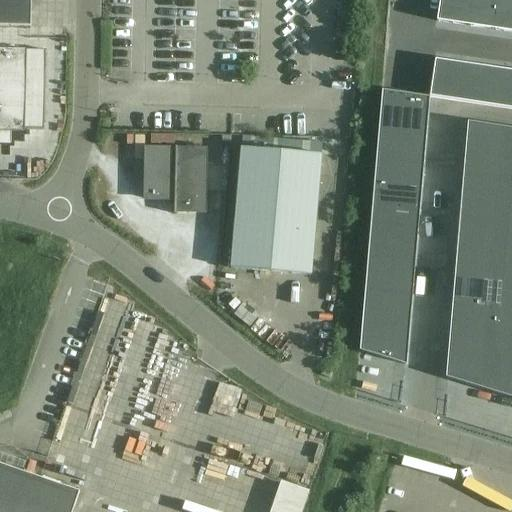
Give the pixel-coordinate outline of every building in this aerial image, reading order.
[(0,0),(0,26),(30,27),(30,0),(0,0)] [(439,0),(436,22),(469,27),(473,0),(439,0)] [(473,0),(469,27),(495,30),(499,0),(473,0)] [(511,0),(499,0),(495,30),(511,32),(511,0)] [(0,50),(0,132),(23,133),(24,129),(42,129),(44,51),(0,50)] [(434,60),(429,97),(459,102),(465,65),(434,60)] [(465,65),(459,102),(484,106),(490,68),(465,65)] [(511,71),(490,68),(484,106),(509,109),(511,92),(511,71)] [(381,91),(377,133),(425,137),(429,98),(381,91)] [(511,129),(467,122),(464,161),(511,169),(511,167),(511,129)] [(377,133),(375,158),(423,162),(425,137),(377,133)] [(144,199),(173,200),(174,200),(175,162),(176,162),(176,147),(175,147),(175,150),(145,149),(144,199)] [(321,155),(240,148),(230,269),(310,276),(321,155)] [(375,158),(373,182),(421,187),(423,162),(375,158)] [(464,161),(461,191),(509,198),(511,169),(464,161)] [(205,162),(176,162),(175,162),(174,200),(173,200),(173,214),(175,214),(175,212),(204,213),(205,162)] [(373,182),(371,207),(419,212),(421,187),(373,182)] [(461,191),(459,220),(507,228),(509,200),(509,198),(461,191)] [(371,207),(369,232),(417,236),(419,212),(371,207)] [(459,220),(456,250),(504,257),(506,235),(507,228),(459,220)] [(369,232),(366,268),(414,272),(417,236),(369,232)] [(504,257),(503,270),(511,271),(511,235),(506,235),(504,257)] [(456,250),(453,279),(502,287),(503,270),(504,257),(456,250)] [(366,268),(363,304),(411,308),(414,272),(366,268)] [(502,287),(500,305),(511,306),(511,271),(503,270),(502,287)] [(453,279),(451,305),(500,312),(500,305),(502,287),(453,279)] [(363,304),(359,351),(406,366),(411,308),(363,304)] [(451,305),(449,331),(497,338),(500,312),(451,305)] [(497,338),(497,340),(511,342),(511,306),(500,305),(500,312),(497,338)] [(449,331),(445,378),(493,392),(497,340),(497,338),(449,331)] [(511,342),(497,340),(493,392),(511,398),(511,342)] [(72,511),(79,492),(0,464),(0,511),(72,511)] [(262,511),(294,511),(305,479),(276,470),(262,511)]
